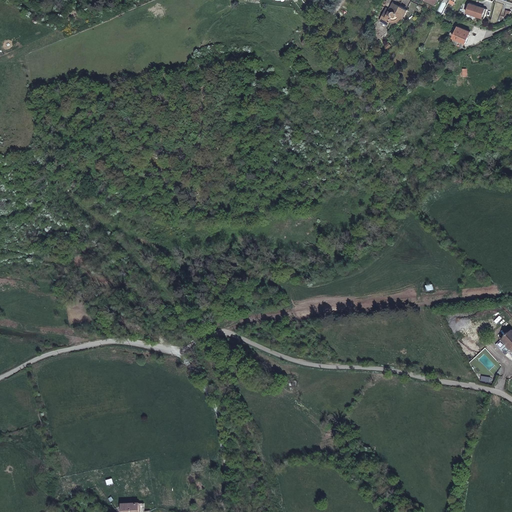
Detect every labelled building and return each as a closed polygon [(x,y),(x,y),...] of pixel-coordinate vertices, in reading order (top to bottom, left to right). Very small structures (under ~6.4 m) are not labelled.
[(402,17),(403,18),(408,10),(396,4),(394,7),(391,5),(389,9),(389,10),(386,9),(381,19),(389,24),(390,22),(391,22),(393,22),(394,22),(395,22),(397,21),(398,21),(399,20),(401,18),(402,17)] [(485,18),(487,9),(469,4),(467,13),(485,18)] [(449,17),(445,16),(444,20),(443,20),(442,24),(448,26),(449,22),(450,22),(451,18),(449,17)] [(458,27),(453,38),(466,43),(471,32),(458,27)] [(511,330),(502,340),(511,350),(511,348),(511,330)] [(294,379),(289,378),(288,387),(296,388),(297,381),(293,380),(294,379)]
